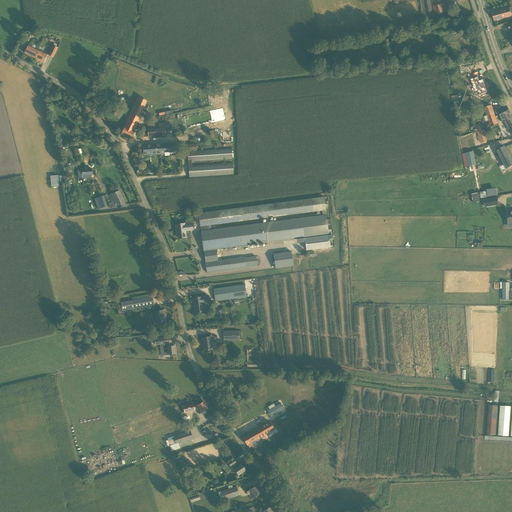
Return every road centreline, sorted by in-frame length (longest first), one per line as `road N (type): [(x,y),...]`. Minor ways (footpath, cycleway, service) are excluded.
road 1 (unclassified): [(286,511),(194,366),(173,266),(124,158),(79,97),(0,53)]
road 2 (track): [(390,480),(511,475)]
